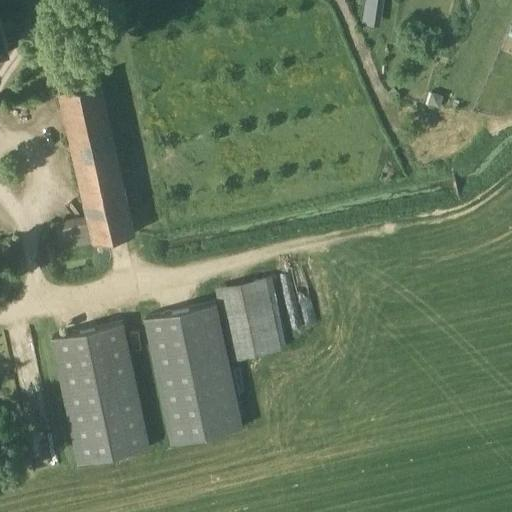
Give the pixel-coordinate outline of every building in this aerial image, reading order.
[(380,24),(382,7),(365,4),(362,21),(380,24)] [(99,79),(59,89),(87,212),(56,218),(60,238),(91,232),(93,241),(134,232),(99,79)] [(431,91),(427,103),(439,107),(443,95),(431,91)] [(266,275),(215,286),(218,299),(143,314),(169,440),(243,425),(229,360),(281,348),(266,275)] [(147,448),(123,320),(50,334),(74,461),(147,448)]
